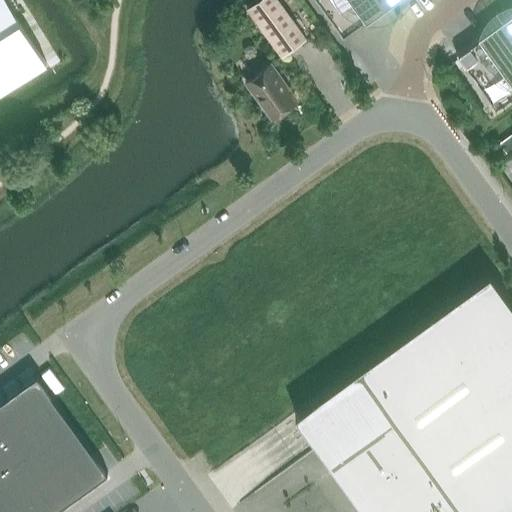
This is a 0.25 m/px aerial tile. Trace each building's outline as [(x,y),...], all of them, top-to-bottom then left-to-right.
[(20,0),(0,0),(0,79),(51,47),(20,0)] [(281,55),(287,51),(306,38),(278,0),(255,0),(246,6),(281,55)] [(316,0),(343,37),(390,3),(388,0),(316,0)] [(491,102),(511,87),(511,30),(504,19),(456,54),(491,102)] [(246,80),(272,117),(296,100),(270,63),(246,80)] [(319,445),(320,446),(367,511),(498,511),(511,502),(511,302),(490,272),(295,412),(296,413),(319,445)] [(36,373),(0,399),(0,511),(51,511),(108,472),(36,373)]
